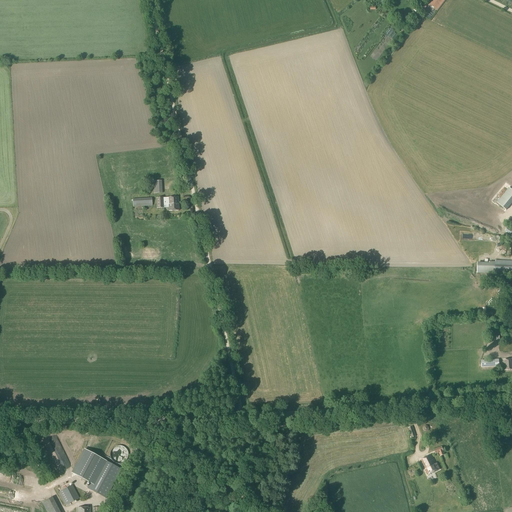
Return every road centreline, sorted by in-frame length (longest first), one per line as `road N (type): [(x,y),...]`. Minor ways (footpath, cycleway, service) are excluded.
road 1 (track): [(242,417),(149,0)]
road 2 (unclassified): [(242,417),(511,396)]
road 3 (unclassified): [(242,417),(0,421)]
road 4 (track): [(145,437),(225,481),(258,511)]
